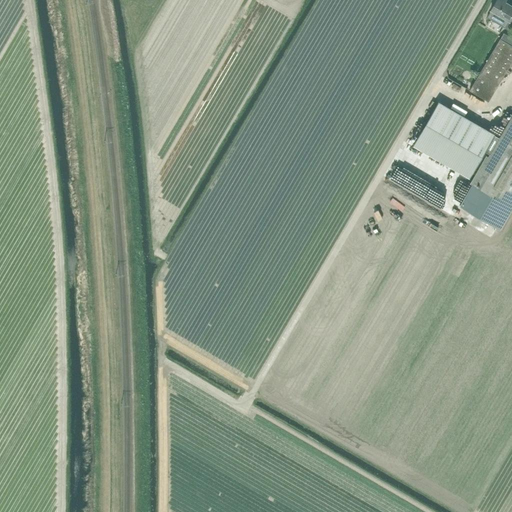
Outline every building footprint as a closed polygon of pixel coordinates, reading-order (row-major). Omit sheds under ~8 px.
[(496,0),(490,11),(509,22),(511,17),(511,6),(505,2),(506,0),(496,0)] [(477,25),(471,34),(475,36),(481,27),(477,25)] [(489,102),(511,62),(511,37),(503,33),(500,39),(470,90),(489,102)] [(439,101),(413,145),(463,174),(469,178),(485,151),(489,154),(499,136),(439,101)] [(489,154),(488,156),(480,170),(472,184),(473,185),(460,206),(498,228),(511,204),(511,114),(502,132),(499,136),(489,154)]
